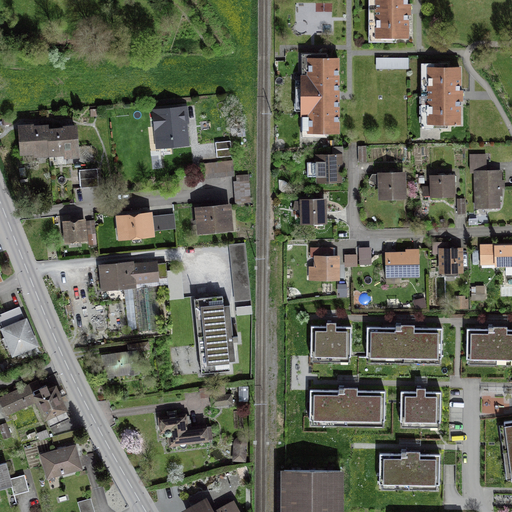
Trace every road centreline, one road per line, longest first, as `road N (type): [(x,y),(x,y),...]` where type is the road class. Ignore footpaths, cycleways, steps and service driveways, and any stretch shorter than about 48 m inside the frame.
road 1 (secondary): [(0,201),(65,363),(146,511)]
road 2 (residential): [(352,146),(353,226),(361,234),(511,233)]
